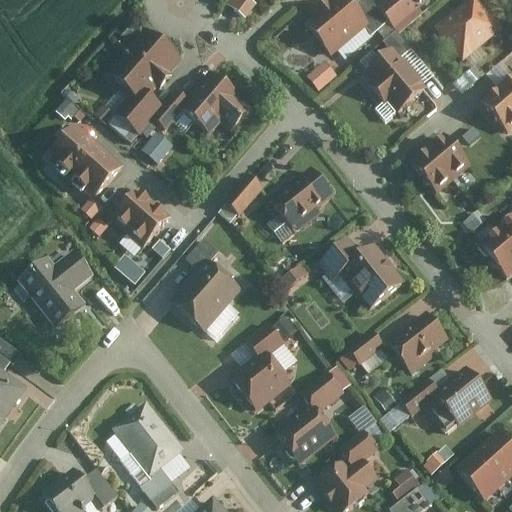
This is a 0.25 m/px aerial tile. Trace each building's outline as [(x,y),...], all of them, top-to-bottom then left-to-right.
[(243,0),(231,19),(247,29),(260,10),(243,0)] [(345,11),(335,0),(298,32),(323,62),(360,31),(368,40),(382,28),(358,0),(345,11)] [(428,0),(398,0),(380,15),(392,30),(428,0)] [(495,32),(468,0),(465,0),(428,32),(455,65),(495,32)] [(169,63),(137,39),(97,91),(121,109),(109,126),(136,146),(162,112),(143,98),(169,63)] [(418,96),(383,56),(354,81),(389,121),(418,96)] [(325,69),(308,83),(320,98),(337,83),(325,69)] [(503,145),(511,137),(511,81),(476,111),(503,145)] [(249,114),(208,82),(174,125),(199,144),(209,132),(225,144),(249,114)] [(118,177),(69,132),(37,167),(86,211),(118,177)] [(162,167),(178,148),(160,132),(144,151),(162,167)] [(466,173),(444,144),(401,176),(423,205),(466,173)] [(269,182),(282,169),(276,162),(262,175),(269,182)] [(228,205),(243,218),(268,189),(253,176),(228,205)] [(328,206),(310,176),(262,205),(280,235),(328,206)] [(166,225),(132,196),(106,226),(140,255),(166,225)] [(511,275),(511,204),(503,212),(511,221),(472,252),(499,286),(511,275)] [(201,342),(236,297),(203,271),(215,255),(199,243),(181,267),(194,277),(165,314),(201,342)] [(398,290),(369,247),(349,261),(339,246),(308,267),(323,290),(339,279),(363,314),(398,290)] [(38,262),(6,286),(47,340),(78,316),(64,296),(86,280),(69,258),(47,274),(38,262)] [(129,262),(116,275),(137,294),(150,281),(129,262)] [(289,292),(314,275),(305,264),(281,281),(289,292)] [(448,347),(427,318),(385,349),(406,377),(448,347)] [(283,390),(260,361),(279,345),(268,331),(240,352),(254,369),(226,391),(248,418),(283,390)] [(377,353),(366,340),(340,361),(351,374),(377,353)] [(0,429),(25,397),(0,378),(7,369),(0,363),(0,429)] [(496,407),(469,373),(432,401),(423,389),(398,408),(407,419),(424,407),(451,441),(496,407)] [(339,399),(325,379),(294,402),(306,418),(272,443),(290,468),(329,440),(313,418),(339,399)] [(186,454),(143,402),(104,434),(143,482),(133,490),(150,511),(156,511),(173,499),(156,479),(186,454)] [(354,418),(367,434),(381,423),(367,407),(354,418)] [(337,472),(312,488),(327,511),(335,511),(377,485),(363,463),(377,454),(364,435),(328,458),(337,472)] [(511,476),(511,453),(496,437),(450,480),(477,509),(511,476)] [(425,464),(432,476),(458,458),(451,447),(425,464)] [(404,499),(422,487),(411,470),(393,482),(404,499)] [(62,476),(29,502),(36,511),(82,511),(84,511),(102,511),(112,504),(91,478),(74,492),(62,476)] [(431,511),(417,493),(391,511),(431,511)]
